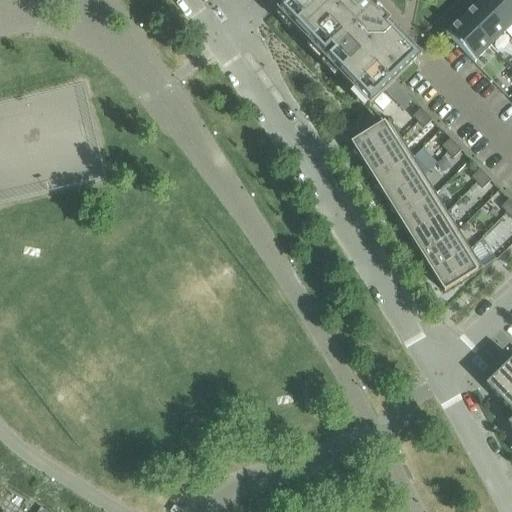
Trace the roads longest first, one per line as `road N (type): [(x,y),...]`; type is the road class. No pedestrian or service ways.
road 1 (residential): [(437,375),(192,0)]
road 2 (residential): [(511,506),(437,375)]
